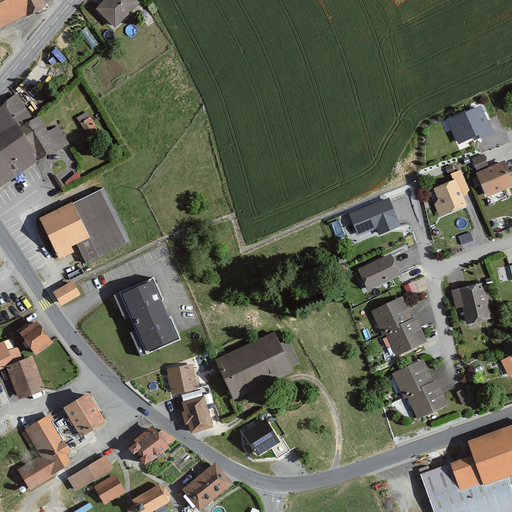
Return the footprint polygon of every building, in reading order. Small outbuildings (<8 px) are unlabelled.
[(0,0),(0,28),(56,1),(55,0),(0,0)] [(135,0),(103,0),(94,9),(112,28),(138,3),(135,0)] [(163,43),(150,25),(90,69),(103,87),(163,43)] [(17,97),(0,114),(0,188),(67,144),(57,129),(48,135),(37,120),(33,123),(17,97)] [(481,104),(446,118),(456,142),(474,135),(476,140),(493,133),(481,104)] [(87,112),(77,118),(88,137),(99,130),(87,112)] [(483,154),(471,159),(477,171),(489,166),(483,154)] [(511,186),(511,177),(505,160),(476,172),(486,198),(511,186)] [(451,178),(431,186),(436,199),(433,204),(437,215),(462,205),(458,193),(465,190),(458,170),(449,174),(451,178)] [(128,244),(103,193),(42,222),(60,259),(72,253),(70,248),(77,244),(86,264),(128,244)] [(399,227),(389,201),(351,216),(359,235),(377,228),(379,235),(399,227)] [(390,253),(355,268),(365,291),(400,276),(390,253)] [(154,278),(120,291),(144,353),(179,339),(154,278)] [(483,281),(449,289),(453,307),(462,306),(466,323),(491,318),(483,281)] [(73,284),(54,295),(61,306),(79,296),(73,284)] [(403,297),(372,311),(384,337),(387,336),(385,332),(413,319),(403,297)] [(397,358),(425,345),(429,343),(417,317),(413,319),(385,332),(387,336),(397,358)] [(35,319),(17,332),(33,355),(51,343),(35,319)] [(273,329),(212,358),(231,398),(291,369),(289,364),(299,360),(288,337),(279,342),(273,329)] [(4,362),(11,359),(3,340),(0,341),(0,369),(6,367),(4,362)] [(11,359),(4,362),(6,367),(16,396),(41,387),(30,354),(11,359)] [(511,355),(501,361),(509,377),(511,375),(511,355)] [(423,359),(392,373),(404,399),(407,398),(406,394),(433,381),(423,359)] [(192,364),(165,368),(169,393),(196,389),(192,364)] [(418,420),(446,407),(449,405),(437,379),(433,381),(406,394),(407,398),(418,420)] [(464,389),(457,392),(463,405),(470,401),(464,389)] [(87,392),(61,407),(78,436),(104,421),(87,392)] [(202,395),(179,401),(188,432),(210,426),(202,395)] [(45,415),(21,429),(36,455),(15,468),(27,488),(72,461),(45,415)] [(281,444),(266,420),(243,434),(257,458),(281,444)] [(511,423),(468,440),(473,453),(483,479),(505,472),(511,468),(511,423)] [(150,424),(125,445),(141,464),(168,439),(159,429),(156,432),(150,424)] [(483,479),(473,453),(420,472),(434,511),(511,511),(511,492),(505,472),(483,479)] [(105,455),(86,466),(94,480),(113,468),(105,455)] [(216,462),(182,489),(200,511),(233,484),(216,462)] [(86,466),(67,478),(75,491),(94,480),(86,466)] [(114,474),(93,486),(105,505),(125,493),(114,474)] [(135,504),(136,506),(138,511),(152,511),(169,502),(171,496),(166,487),(158,486),(132,500),(135,504)]
